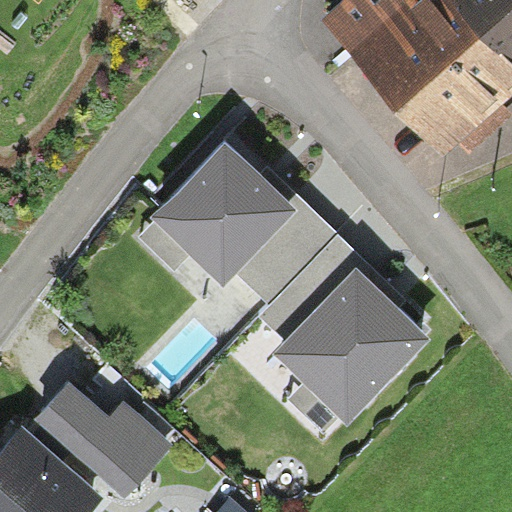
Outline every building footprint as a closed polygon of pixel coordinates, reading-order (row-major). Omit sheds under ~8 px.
[(511,79),(511,0),(328,0),(323,5),(444,140),(455,131),(470,148),(511,110),(511,104),(500,91),(511,79)] [(297,191),(225,120),(150,196),(222,267),(230,259),(297,191)] [(268,296),(339,224),(300,187),(297,191),(230,259),(268,296)] [(281,327),(357,248),(360,245),(339,224),(268,296),(259,306),(281,327)] [(431,320),(357,248),(281,327),(274,334),(348,406),(431,320)] [(71,366),(34,405),(125,490),(174,437),(124,390),(111,403),(71,366)] [(78,511),(104,486),(25,409),(0,434),(0,511),(78,511)] [(254,511),(230,488),(207,511),(254,511)]
